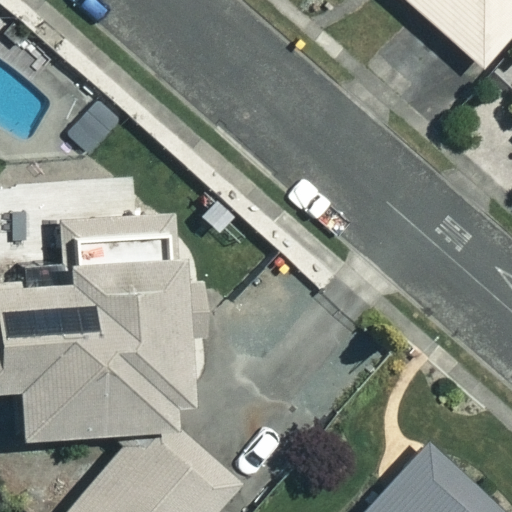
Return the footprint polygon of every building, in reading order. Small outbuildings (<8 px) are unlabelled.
[(511,0),(402,0),(468,57),(511,5),(511,0)] [(139,231),(138,205),(49,211),(52,261),(0,264),(0,417),(168,408),(158,230),(139,231)] [(347,385),(302,340),(268,374),(313,420),(347,385)] [(275,426),(240,394),(205,432),(239,464),(275,426)] [(60,511),(227,511),(239,500),(149,416),(60,511)] [(497,511),(414,434),(340,511),(497,511)]
